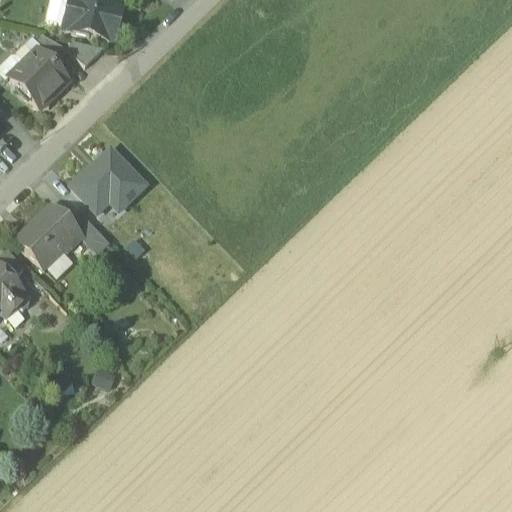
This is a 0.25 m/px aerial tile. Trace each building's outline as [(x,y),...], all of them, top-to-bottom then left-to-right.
[(88,40),(112,45),(119,16),(114,15),(117,1),(111,0),(77,0),(76,6),(71,5),(64,34),(71,36),(71,38),(88,42),(88,40)] [(54,68),(65,57),(65,56),(64,55),(40,41),(35,48),(34,49),(38,53),(54,68)] [(34,49),(35,48),(30,44),(13,60),(15,62),(22,69),(35,57),(38,53),(34,49)] [(71,47),(64,55),(65,56),(65,57),(83,73),(101,55),(71,47)] [(50,73),(54,68),(38,53),(35,57),(38,60),(50,73)] [(35,57),(22,69),(25,72),(38,60),(35,57)] [(22,69),(15,62),(10,62),(0,70),(0,84),(3,87),(7,83),(38,115),(53,101),(51,99),(64,87),(50,73),(38,60),(25,72),(22,69)] [(65,88),(64,87),(51,99),(53,101),(65,88)] [(117,199),(126,209),(143,192),(109,156),(70,193),(95,220),(108,207),(117,199)] [(117,199),(108,207),(117,217),(126,209),(117,199)] [(14,248),(43,278),(45,277),(61,261),(78,245),(79,244),(66,231),(50,213),(14,248)] [(78,245),(96,263),(108,251),(78,219),(66,231),(79,244),(78,245)] [(143,256),(132,245),(123,254),(134,265),(143,256)] [(0,259),(0,269),(13,283),(22,274),(4,255),(0,259)] [(61,261),(45,277),(54,287),(71,271),(61,261)] [(0,320),(4,325),(15,314),(21,316),(27,310),(27,307),(0,278),(0,320)] [(113,381),(95,375),(90,389),(108,396),(113,381)] [(25,467),(11,468),(12,487),(25,486),(25,467)]
